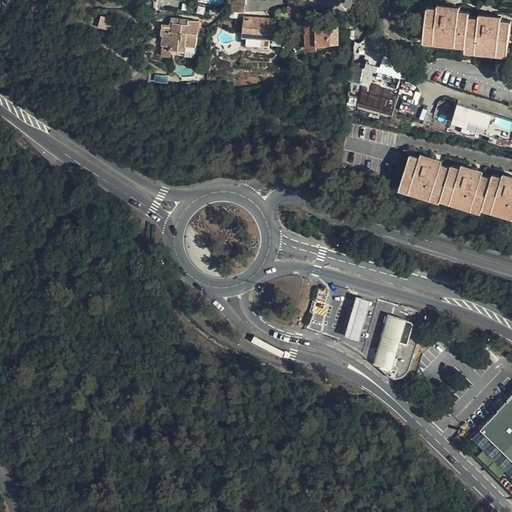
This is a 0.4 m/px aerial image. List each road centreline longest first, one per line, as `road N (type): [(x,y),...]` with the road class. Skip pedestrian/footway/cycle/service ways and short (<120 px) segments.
road 1 (primary): [(256,273),(295,267),(438,306),(511,337)]
road 2 (primary): [(511,320),(268,236)]
road 3 (unknown): [(354,3),(108,4)]
road 4 (primary): [(197,200),(161,194),(0,92)]
road 5 (tertiary): [(296,196),(511,268)]
road 6 (secondary): [(207,286),(261,343),(388,395)]
road 7 (primary): [(0,110),(174,231)]
road 8 (secondary): [(388,395),(352,362),(257,322),(246,312),(244,282)]
road 9 (secondary): [(388,395),(510,511)]
